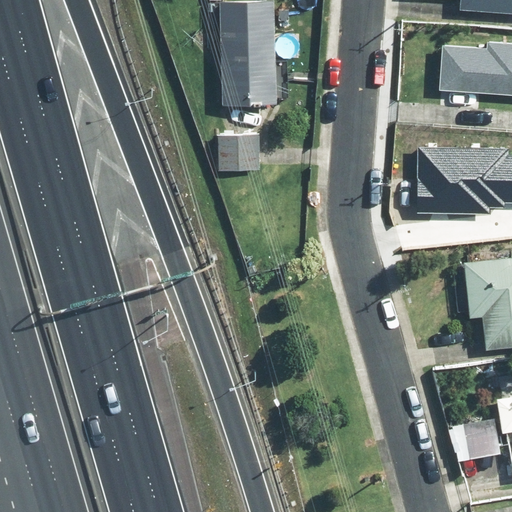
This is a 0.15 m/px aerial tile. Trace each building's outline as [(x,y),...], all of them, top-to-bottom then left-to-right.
[(223,0),(228,95),(278,93),(274,0),(223,0)] [(511,0),(454,0),(454,9),(511,12),(511,0)] [(443,46),(440,88),(511,92),(511,45),(489,44),(489,49),(443,46)] [(219,171),(260,171),(259,134),(218,134),(219,171)] [(419,147),(417,212),(491,213),(491,208),(501,208),(501,201),(511,201),(511,158),(507,158),(507,149),(419,147)] [(511,255),(458,260),(464,317),(477,316),(480,350),(511,347),(511,255)] [(511,393),(491,397),(498,435),(511,432),(511,393)] [(494,454),(491,415),(459,418),(462,457),(494,454)]
